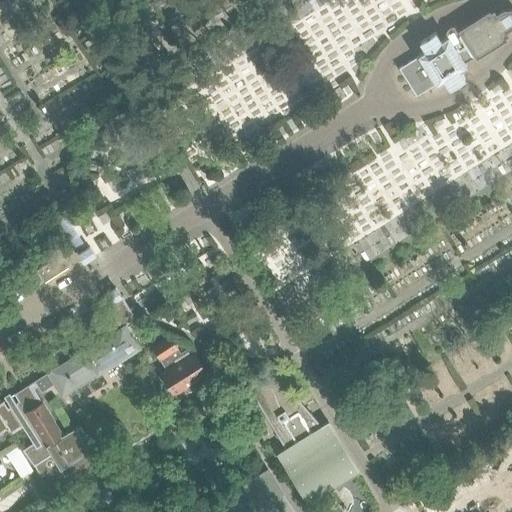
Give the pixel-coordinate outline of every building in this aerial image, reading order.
[(474,55),(504,36),(503,34),(507,33),(504,28),(511,25),(511,22),(511,5),(508,7),(501,7),(494,12),(492,8),(488,10),(487,8),(457,26),(455,24),(451,24),(448,25),(446,28),(445,31),(445,33),(439,37),(434,29),(418,38),(424,47),(396,64),(414,92),(441,76),(447,85),(463,75),(457,66),(465,62),(464,60),(473,54),(474,55)] [(87,248),(64,210),(55,215),(56,217),(74,246),(74,247),(79,253),(83,261),(84,262),(86,261),(91,258),(95,255),(90,246),(87,248)] [(71,252),(51,266),(57,275),(77,261),(71,252)] [(134,318),(116,288),(105,294),(105,295),(110,303),(108,305),(122,326),(134,318)] [(111,362),(135,347),(122,326),(35,380),(42,390),(57,381),(63,391),(93,373),(95,376),(102,371),(105,372),(111,368),(112,363),(111,362)] [(206,375),(189,347),(181,352),(178,347),(171,335),(154,346),(162,360),(169,370),(167,372),(180,391),(187,387),(189,390),(191,390),(194,389),(199,386),(202,382),(202,381),(206,378),(204,376),(206,375)] [(358,469),(327,420),(326,421),(327,422),(322,425),(271,368),(237,378),(237,380),(243,379),(285,448),(279,452),(308,500),(309,500),(309,498),(356,469),(357,470),(358,469)] [(103,450),(95,444),(93,445),(80,424),(74,428),(55,398),(44,405),(30,383),(14,394),(19,401),(14,404),(8,407),(4,400),(0,402),(0,413),(9,427),(12,431),(21,426),(31,442),(23,447),(33,464),(37,469),(52,491),(69,480),(80,474),(87,485),(92,482),(94,486),(91,488),(89,494),(88,500),(90,507),(93,511),(94,511),(108,511),(114,510),(117,506),(117,505),(119,500),(118,493),(116,488),(114,485),(110,483),(107,481),(104,481),(100,483),(98,479),(116,468),(116,467),(106,469),(103,459),(105,458),(103,450)] [(0,433),(9,427),(0,413),(0,433)] [(52,491),(37,469),(25,476),(40,499),(52,491)] [(293,511),(268,470),(200,511),(293,511)]
